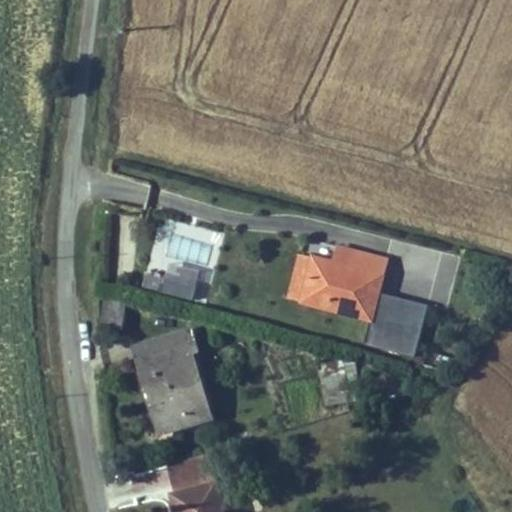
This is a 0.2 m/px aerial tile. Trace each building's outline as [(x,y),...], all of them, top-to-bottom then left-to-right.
[(214,270),(224,232),(161,217),(143,289),(193,302),(202,267),(214,270)] [(404,241),(393,287),(447,301),(459,255),(404,241)] [(309,269),(382,288),(390,258),(341,245),(335,266),(312,259),(309,269)] [(380,297),(382,288),(309,269),(300,305),(371,323),(367,339),(406,349),(417,307),(380,297)] [(201,415),(183,347),(191,345),(186,325),(141,337),(146,356),(134,360),(152,428),(201,415)] [(332,406),(349,401),(336,358),(319,363),(332,406)] [(173,489),(219,478),(211,443),(165,457),(173,489)] [(227,511),(219,478),(173,489),(178,511),(227,511)]
